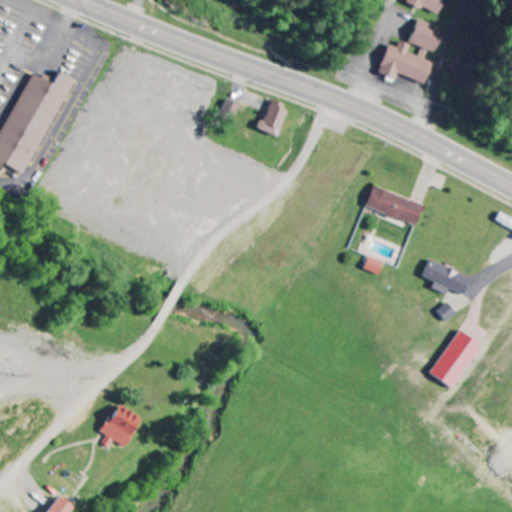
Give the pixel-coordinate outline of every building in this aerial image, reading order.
[(446,0),(404,0),(438,17),(446,0)] [(411,44),(437,54),(445,29),(420,20),(411,44)] [(391,45),(379,73),(397,80),(399,75),(425,86),(434,63),(426,60),(430,52),(424,50),(421,58),(409,53),(412,46),(401,42),(398,48),(391,45)] [(0,165),(23,176),(70,79),(58,73),(53,81),(41,75),(40,78),(29,73),(0,131),(0,165)] [(220,118),(233,124),(241,106),(228,100),(220,118)] [(261,131),(279,137),(288,105),(269,100),(261,131)] [(365,208),(416,227),(424,206),(373,187),(365,208)] [(511,219),(501,213),(496,223),(511,231),(511,219)] [(378,276),(383,262),(368,257),(364,271),(378,276)] [(449,291),(464,297),(471,279),(429,261),(422,277),(434,282),(431,289),(447,295),(449,291)] [(429,375),(451,390),(481,347),(459,331),(429,375)] [(99,434),(104,436),(99,445),(106,449),(110,442),(122,448),(138,419),(114,406),(99,434)] [(42,511),(66,511),(69,509),(55,497),(42,511)]
